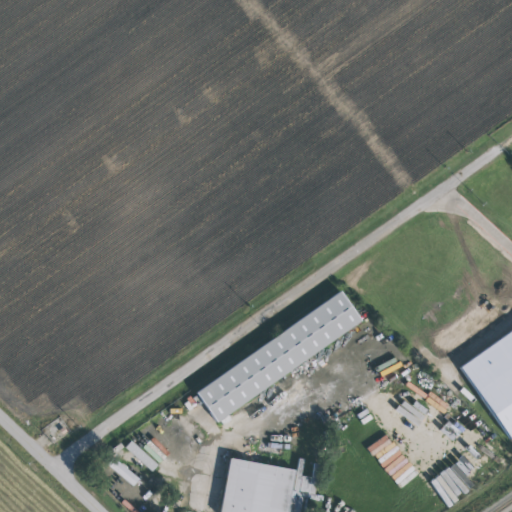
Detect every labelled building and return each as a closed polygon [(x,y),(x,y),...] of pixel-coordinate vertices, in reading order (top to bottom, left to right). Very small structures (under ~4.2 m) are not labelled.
[(337,291),(359,322),(216,424),(193,393),(337,291)] [(511,328),(456,368),(507,440),(511,436),(511,328)] [(151,471),(157,464),(129,441),(123,448),(151,471)] [(106,465),(132,486),(138,479),(112,457),(106,465)] [(213,511),(224,458),(292,471),(284,511),(213,511)] [(428,483),(448,507),(467,491),(447,467),(428,483)]
